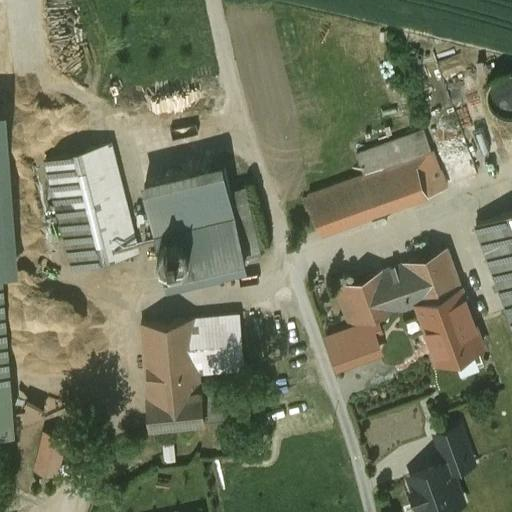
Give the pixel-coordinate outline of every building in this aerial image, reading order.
[(511,69),(508,68),(493,74),(485,87),(486,103),(495,113),(509,117),(511,115),(511,69)] [(7,107),(0,107),(0,264),(18,263),(7,107)] [(353,149),(361,174),(429,151),(420,126),(353,149)] [(109,140),(44,154),(68,265),(133,250),(109,140)] [(361,174),(309,192),(320,230),(442,186),(429,151),(361,174)] [(221,159),(143,178),(169,282),(247,262),(245,254),(229,188),(221,159)] [(229,188),(245,254),(264,250),(247,184),(229,188)] [(511,205),(474,219),(511,320),(511,205)] [(414,292),(458,277),(446,242),(383,265),(398,308),(417,301),(414,292)] [(351,322),(398,308),(383,265),(336,282),(351,322)] [(0,428),(12,428),(0,266),(0,428)] [(458,277),(414,292),(417,301),(437,360),(481,344),(458,277)] [(238,311),(139,318),(145,391),(198,390),(198,379),(197,368),(242,367),(238,311)] [(222,378),(198,379),(198,390),(145,391),(147,425),(223,420),(222,378)] [(448,462),(451,471),(475,462),(461,422),(433,432),(444,463),(448,462)] [(67,433),(43,427),(33,466),(56,472),(67,433)] [(444,463),(410,475),(423,511),(431,511),(462,501),(451,471),(448,462),(444,463)]
